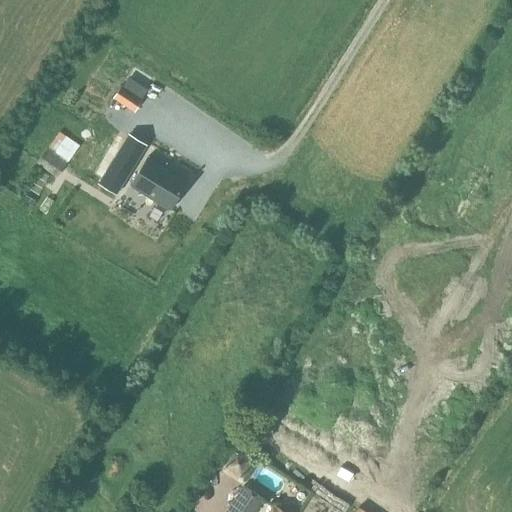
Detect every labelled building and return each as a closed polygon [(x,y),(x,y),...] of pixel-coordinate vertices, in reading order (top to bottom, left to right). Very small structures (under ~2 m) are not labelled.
[(136,111),(142,101),(143,99),(129,89),(137,75),(139,71),(134,67),(121,88),(115,97),(136,111)] [(128,136),(101,182),(115,190),(143,146),(128,136)] [(57,176),(68,161),(49,147),(38,162),(57,176)] [(143,154),(128,177),(157,196),(171,172),(143,154)] [(22,205),(39,183),(24,172),(7,194),(22,205)] [(254,511),(263,499),(244,486),(226,511),(254,511)]
